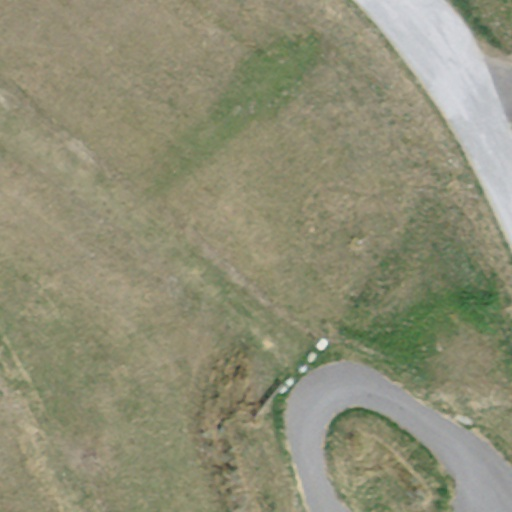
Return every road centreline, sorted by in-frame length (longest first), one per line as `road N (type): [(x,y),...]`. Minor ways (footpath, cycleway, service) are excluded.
road 1 (track): [(489,511),(445,440),(300,362),(0,105)]
road 2 (unclassified): [(402,0),(438,46),(511,188)]
road 3 (track): [(0,391),(78,511)]
